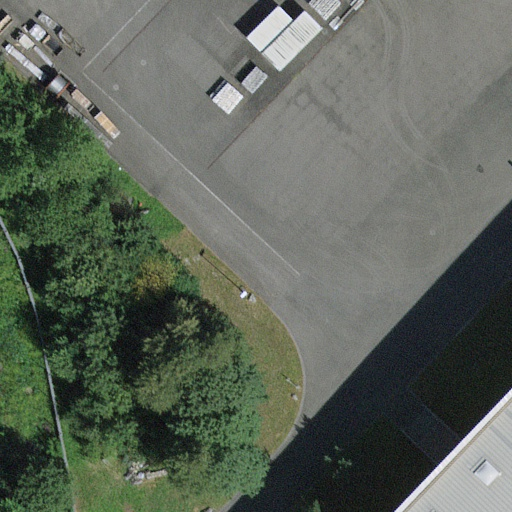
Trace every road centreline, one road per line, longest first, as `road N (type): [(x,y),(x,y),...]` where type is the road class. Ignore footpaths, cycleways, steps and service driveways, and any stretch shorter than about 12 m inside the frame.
road 1 (unknown): [(146,0),(197,78),(285,177),(425,303)]
road 2 (unknown): [(425,303),(260,456),(224,511)]
